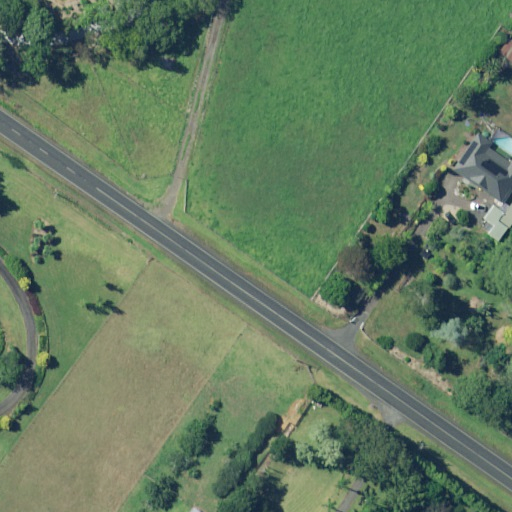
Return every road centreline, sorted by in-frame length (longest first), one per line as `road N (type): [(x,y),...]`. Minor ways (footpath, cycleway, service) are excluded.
road 1 (unclassified): [(0,121),(511,478)]
road 2 (unknown): [(0,262),(23,302),(27,343),(15,383),(0,396)]
